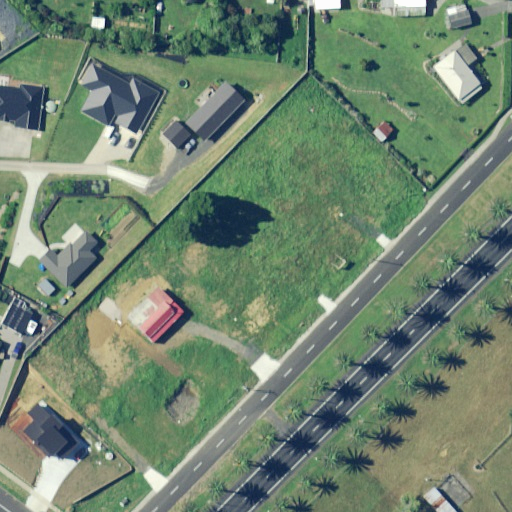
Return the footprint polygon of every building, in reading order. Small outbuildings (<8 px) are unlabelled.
[(335,0),(310,0),(311,10),(335,10),(335,0)] [(420,0),(378,0),(378,8),(391,8),(391,17),(405,17),(405,8),(421,8),(420,0)] [(463,7),(443,13),(448,30),(467,25),(463,7)] [(101,20),(89,18),(87,28),(99,30),(101,20)] [(472,59),(462,45),(430,67),(455,102),(477,86),(462,66),(472,59)] [(311,149),(305,142),(294,153),(300,160),(311,149)] [(282,198),(270,197),(269,216),(281,216),(282,198)] [(170,276),(166,255),(131,263),(136,284),(170,276)] [(201,301),(187,285),(178,293),(192,309),(201,301)] [(121,306),(110,294),(94,307),(105,320),(121,306)] [(149,325),(130,321),(129,328),(106,324),(98,367),(134,373),(140,337),(146,338),(149,325)] [(258,331),(257,322),(237,324),(238,333),(258,331)] [(66,351),(60,341),(45,351),(51,360),(66,351)] [(452,511),(431,488),(420,498),(432,511),(452,511)]
